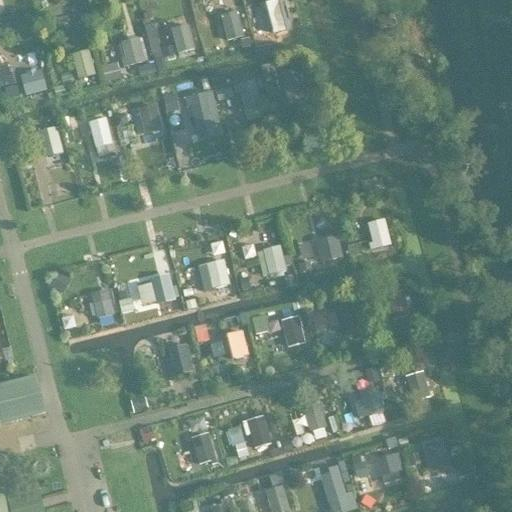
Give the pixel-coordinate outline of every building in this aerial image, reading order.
[(287,26),(280,0),(263,5),(270,31),(287,26)] [(243,37),(237,14),(222,18),(228,42),(243,37)] [(194,51),(187,27),(171,31),(177,55),(194,51)] [(145,63),(140,40),(121,44),(124,59),(121,60),(123,69),(145,63)] [(95,76),(89,52),(71,57),(78,81),(95,76)] [(0,64),(0,85),(0,87),(16,83),(12,62),(0,64)] [(48,89),(41,63),(21,68),(28,94),(48,89)] [(302,69),(296,70),(280,75),(287,102),(303,98),(298,78),(304,76),(302,69)] [(261,108),(254,82),(233,87),(236,96),(240,95),(244,112),(261,108)] [(212,120),(206,94),(185,99),(187,108),(190,108),(195,124),(212,120)] [(163,132),(156,106),(138,111),(145,137),(163,132)] [(113,146),(107,120),(89,124),(95,150),(113,146)] [(63,155),(56,129),(38,134),(45,160),(63,155)] [(391,247),(384,221),(367,225),(372,245),(369,245),(370,252),(391,247)] [(223,241),(206,245),(209,257),(226,253),(223,241)] [(321,245),(325,261),(341,257),(337,241),(321,245)] [(286,272),(280,247),(262,252),(268,277),(286,272)] [(230,287),(224,262),(206,266),(211,284),(203,286),(205,293),(230,287)] [(173,301),(168,276),(151,280),(157,305),(173,301)] [(114,316),(108,291),(91,296),(97,320),(114,316)] [(409,317),(403,293),(386,297),(392,321),(409,317)] [(360,329),(354,304),(337,309),(343,333),(360,329)] [(306,346),(299,318),(281,323),(287,350),(306,346)] [(248,356),(242,332),(225,336),(231,360),(248,356)] [(193,374),(186,347),(168,352),(175,378),(193,374)] [(429,398),(422,374),(407,378),(414,403),(429,398)] [(26,415),(21,397),(19,386),(0,390),(0,400),(5,420),(26,415)] [(384,412),(377,389),(361,394),(367,417),(384,412)] [(327,428),(320,405),(303,410),(310,433),(327,428)] [(271,444),(264,418),(246,423),(254,449),(271,444)] [(242,426),(230,429),(237,456),(249,453),(242,426)] [(217,466),(208,436),(191,440),(199,467),(211,464),(212,467),(217,466)] [(448,467),(441,443),(425,447),(432,472),(448,467)] [(399,474),(394,456),(376,461),(381,479),(399,474)] [(346,497),(337,467),(327,470),(329,474),(321,477),(328,502),(346,497)] [(289,511),(283,488),(265,493),(270,511),(289,511)] [(229,511),(227,502),(221,503),(222,507),(210,511),(229,511)]
